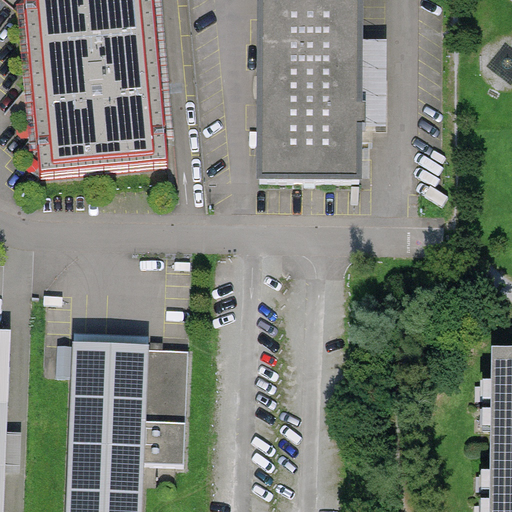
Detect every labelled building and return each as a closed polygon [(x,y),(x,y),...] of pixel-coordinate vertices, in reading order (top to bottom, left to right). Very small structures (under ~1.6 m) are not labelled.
[(23,0),(33,100),(40,179),(169,168),(166,142),(175,142),(168,62),(161,0),(23,0)] [(360,0),(261,0),(261,185),(310,185),(360,185),(360,132),(367,132),(367,111),(360,111),(360,0)] [(4,511),(9,335),(0,334),(0,511),(4,511)] [(151,347),(74,344),(66,511),(143,511),(145,468),(184,470),(189,353),(151,352),(151,347)] [(511,511),(511,355),(491,355),(489,511),(511,511)]
